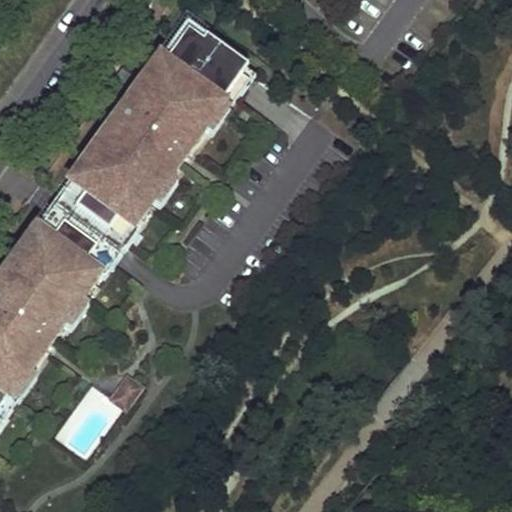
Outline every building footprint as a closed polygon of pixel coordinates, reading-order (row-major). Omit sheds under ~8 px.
[(207,47),(185,32),(153,77),(158,81),(148,94),(143,91),(114,131),(119,134),(109,148),(104,144),(71,190),(77,194),(66,210),(121,249),(220,113),(230,99),(241,84),(215,65),(220,57),(207,47)] [(158,81),(153,77),(143,91),(148,94),(158,81)] [(119,95),(109,87),(100,100),(110,107),(119,95)] [(119,134),(114,131),(104,144),(109,148),(119,134)] [(71,190),(36,239),(42,244),(53,228),(107,268),(108,267),(120,251),(121,249),(66,210),(77,194),(71,190)] [(36,239),(3,285),(7,289),(0,298),(0,416),(41,359),(107,268),(53,228),(42,244),(36,239)] [(122,414),(123,414),(137,394),(125,385),(118,395),(122,398),(115,408),(122,414)] [(122,398),(118,395),(111,405),(115,408),(122,398)]
